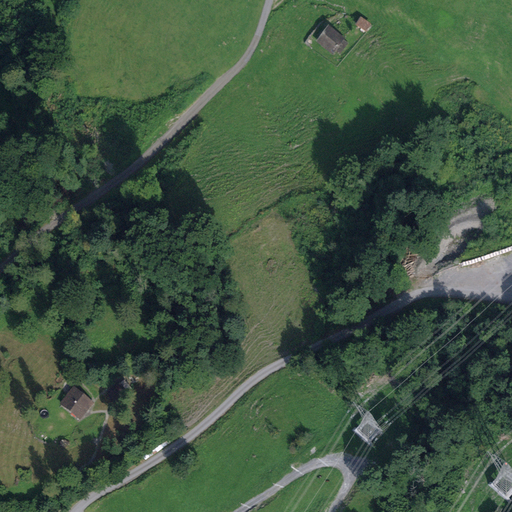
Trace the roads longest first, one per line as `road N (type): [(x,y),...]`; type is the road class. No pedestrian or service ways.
road 1 (unclassified): [(511,302),(414,296),(248,383),(178,444),(75,511)]
road 2 (unclassified): [(0,274),(140,163),(228,77),(246,57),(268,0)]
road 3 (track): [(239,511),(330,460),(350,472),(332,511)]
